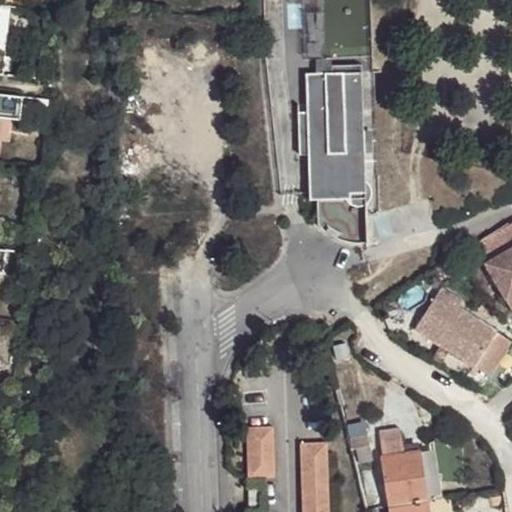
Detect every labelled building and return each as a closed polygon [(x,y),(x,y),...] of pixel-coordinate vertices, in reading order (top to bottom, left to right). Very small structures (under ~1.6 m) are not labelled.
[(331,58),(314,58),(314,73),(331,72),(331,58)] [(314,73),(305,73),(306,111),(297,112),(298,155),(307,154),(308,200),(317,200),(317,223),(320,227),(322,229),(324,232),(327,234),(329,235),(332,237),(335,238),(338,240),(341,241),(344,242),(347,243),(351,243),(354,243),(357,243),(360,243),(363,243),(365,243),(364,204),(369,198),(370,197),(371,195),(371,192),(371,190),(371,188),(370,186),(369,185),(364,179),(361,71),(331,72),(314,73)] [(23,97),(0,94),(0,117),(21,119),(23,97)] [(511,256),(493,270),(511,299),(511,256)] [(448,294),(444,299),(466,313),(469,308),(448,294)] [(444,299),(422,334),(480,372),(503,337),(466,313),(444,299)] [(274,423),(264,424),(245,425),(247,478),(264,477),(276,477),(274,423)] [(427,457),(408,460),(403,433),(385,436),(397,511),(405,511),(436,506),(427,457)] [(371,445),(368,435),(354,439),(357,448),(371,445)] [(336,511),(333,447),(306,447),(307,511),(336,511)] [(427,457),(436,506),(450,504),(442,455),(427,457)] [(266,511),(265,487),(246,488),(247,511),(266,511)]
